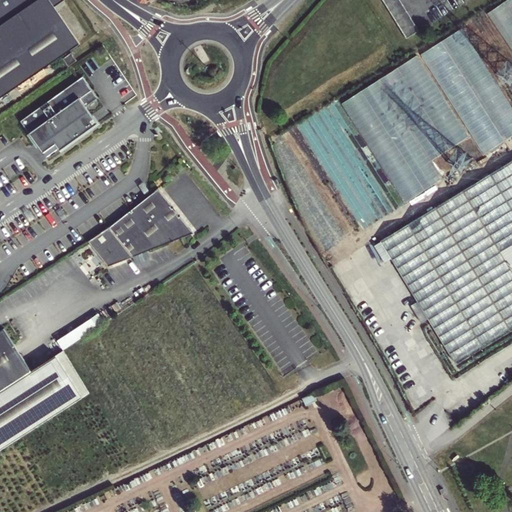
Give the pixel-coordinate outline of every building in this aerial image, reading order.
[(65,0),(0,0),(0,99),(80,44),(55,7),(65,0)] [(401,0),(383,0),(408,39),(420,31),(401,0)] [(511,43),(511,0),(507,0),(490,11),(511,43)] [(511,103),(465,28),(424,53),(486,154),(511,138),(511,103)] [(71,54),(63,59),(69,67),(77,62),(71,54)] [(445,177),(433,159),(471,135),(421,54),(345,100),(407,200),(445,177)] [(88,80),(83,73),(53,94),(21,118),(43,149),(46,146),(51,153),(98,119),(86,103),(80,94),(91,86),(87,81),(88,80)] [(91,86),(80,94),(86,103),(98,94),(88,80),(87,81),(91,86)] [(46,146),(43,149),(48,156),(51,153),(46,146)] [(511,160),(377,243),(387,260),(394,256),(420,299),(414,303),(425,321),(431,317),(457,360),(511,326),(511,160)] [(151,193),(111,224),(90,238),(109,264),(182,234),(183,236),(195,231),(182,214),(180,215),(179,213),(178,212),(176,214),(172,208),(174,206),(173,206),(172,204),(174,203),(160,186),(151,193)] [(175,204),(173,206),(174,206),(172,208),(176,214),(178,212),(179,213),(181,212),(175,204)] [(99,312),(59,340),(65,349),(105,320),(99,312)] [(0,449),(91,391),(65,348),(30,365),(6,327),(0,330),(0,449)] [(311,392),(305,395),(307,399),(308,400),(320,395),(319,393),(313,396),(311,392)]
